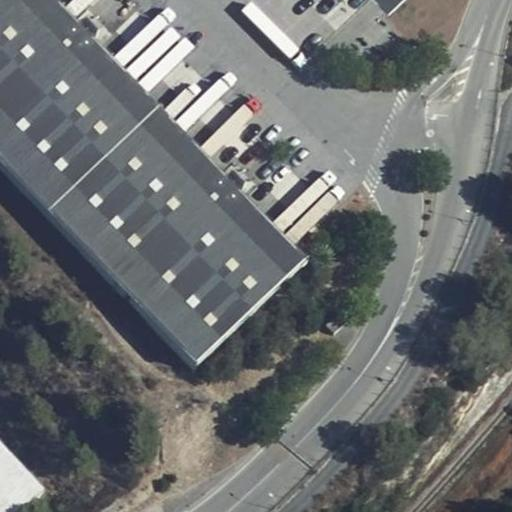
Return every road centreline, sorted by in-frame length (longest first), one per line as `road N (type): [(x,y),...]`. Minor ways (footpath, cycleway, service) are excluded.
road 1 (unclassified): [(360,377),(429,282),(505,0)]
road 2 (unclassified): [(486,0),(407,121),(387,296),(360,377)]
road 3 (unclassified): [(226,511),(360,377)]
